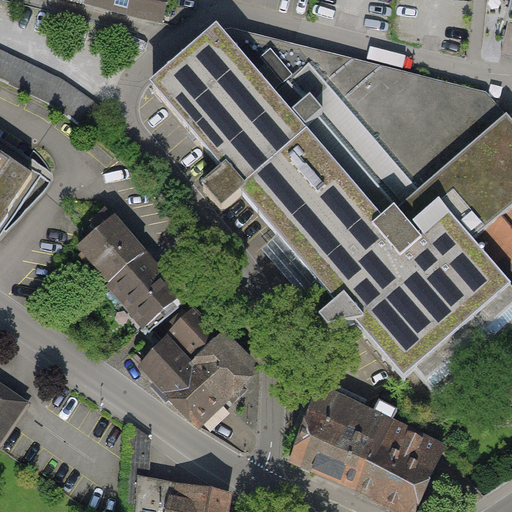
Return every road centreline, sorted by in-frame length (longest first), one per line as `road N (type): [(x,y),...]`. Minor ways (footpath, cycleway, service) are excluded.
road 1 (residential): [(260,488),(273,451),(270,322),(240,256),(132,130),(133,88),(183,36),(230,16),(475,73)]
road 2 (residential): [(260,488),(0,309)]
